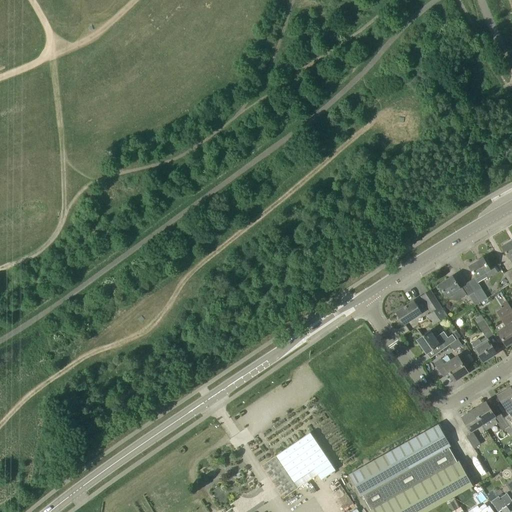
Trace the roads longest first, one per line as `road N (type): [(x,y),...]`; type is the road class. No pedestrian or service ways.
road 1 (secondary): [(50,511),(361,298)]
road 2 (residential): [(361,298),(434,399),(456,401),(511,366)]
road 3 (secondary): [(361,298),(511,206)]
road 4 (track): [(137,0),(100,35),(0,79)]
